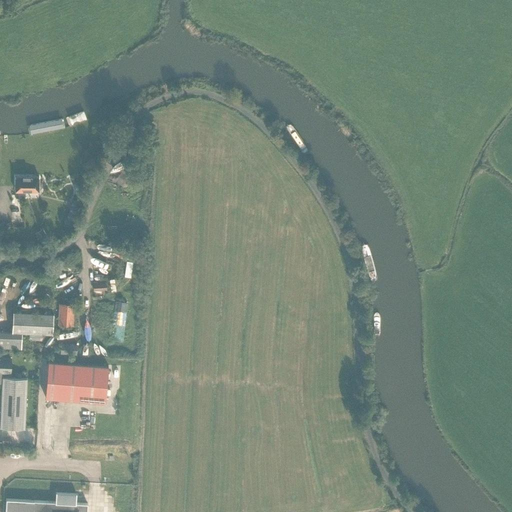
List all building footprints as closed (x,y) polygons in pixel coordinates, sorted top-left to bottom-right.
[(15,176),(15,191),(38,191),(39,176),(15,176)] [(10,220),(10,228),(24,228),(25,220),(23,220),(23,198),(11,198),(11,220),(10,220)] [(64,224),(72,227),(81,202),(73,199),(64,224)] [(42,228),(34,232),(40,242),(47,238),(42,228)] [(95,276),(95,286),(107,287),(108,277),(95,276)] [(116,297),(116,321),(127,321),(127,298),(116,297)] [(73,325),(74,304),(59,303),(58,324),(73,325)] [(0,331),(0,347),(21,349),(22,332),(52,334),(53,314),(13,311),(12,332),(0,331)] [(76,354),(77,344),(61,343),(60,353),(76,354)] [(0,382),(1,382),(1,373),(11,373),(11,357),(0,356),(0,382)] [(48,361),(45,397),(105,402),(108,366),(48,361)] [(0,427),(24,428),(27,378),(2,377),(0,427)] [(78,511),(78,508),(83,508),(84,503),(34,500),(33,511),(78,511)]
